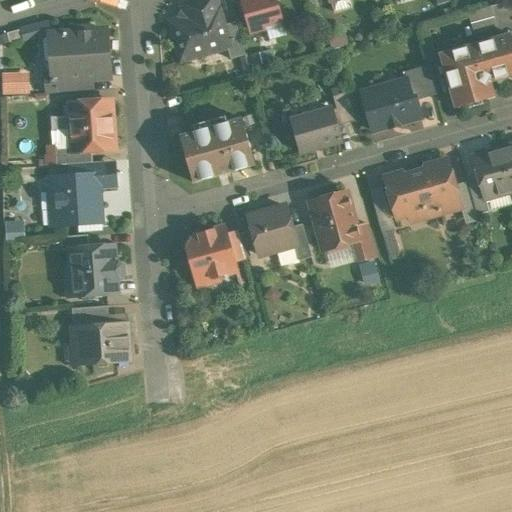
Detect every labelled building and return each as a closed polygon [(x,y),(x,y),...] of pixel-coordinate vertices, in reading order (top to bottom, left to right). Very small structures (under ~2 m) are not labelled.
[(224,26),(216,0),(205,0),(192,4),(192,2),(181,5),(183,11),(182,12),(182,13),(179,20),(178,20),(178,21),(169,23),(181,62),(227,49),(230,48),(224,26)] [(274,0),(243,0),(241,1),(242,3),(238,4),(241,13),(245,12),(250,31),(281,23),(274,0)] [(490,8),(467,14),(473,35),(496,29),(490,8)] [(235,23),(224,26),(230,48),(227,49),(230,60),(245,56),(235,23)] [(77,33),(49,36),(52,75),(53,82),(81,80),(109,78),(106,31),(90,32),(90,27),(77,28),(77,33)] [(21,30),(6,34),(9,44),(24,40),(21,30)] [(511,40),(511,35),(440,55),(455,109),(469,105),(468,102),(479,99),(480,102),(494,98),(491,88),(488,86),(492,79),(495,81),(510,77),(509,74),(511,72),(511,40)] [(430,65),(402,73),(406,86),(408,86),(412,100),(415,100),(415,102),(438,95),(430,65)] [(1,93),(24,93),(25,72),(2,72),(1,93)] [(81,80),(53,82),(52,75),(45,76),(46,95),(82,92),(81,80)] [(390,91),(384,88),(362,94),(373,132),(420,119),(415,102),(415,100),(412,100),(408,86),(406,86),(390,91)] [(347,93),(333,97),(341,126),(355,122),(347,93)] [(111,102),(69,105),(72,145),(73,153),(91,151),(114,150),(111,102)] [(333,110),(290,122),(299,153),(341,141),(333,110)] [(241,119),(179,137),(192,183),(254,166),(241,119)] [(91,151),(73,153),(72,145),(55,146),(56,166),(68,165),(92,163),(91,151)] [(511,146),(499,150),(511,193),(511,192),(511,146)] [(499,150),(472,158),(479,182),(484,200),(511,193),(499,150)] [(403,174),(384,179),(396,219),(424,211),(426,219),(439,215),(438,212),(440,212),(439,210),(459,204),(455,189),(455,188),(447,161),(423,168),(424,171),(404,177),(403,174)] [(92,163),(68,165),(69,178),(96,176),(97,191),(118,190),(117,174),(104,175),(104,163),(92,163)] [(69,178),(58,178),(59,191),(54,192),(55,214),(61,213),(62,226),(102,223),(101,207),(98,208),(97,191),(96,176),(69,178)] [(484,200),(479,182),(468,186),(476,215),(488,212),(484,200)] [(476,215),(468,186),(455,189),(459,204),(466,224),(478,221),(476,215)] [(385,188),(370,192),(389,259),(404,255),(385,188)] [(347,193),(309,204),(322,251),(358,241),(360,241),(356,229),(357,229),(347,193)] [(285,207),(248,217),(259,256),(294,246),(296,246),(291,228),(285,207)] [(302,225),(291,228),(296,246),(294,246),(298,262),(311,258),(302,225)] [(357,229),(356,229),(360,241),(358,241),(363,260),(377,256),(369,225),(357,229)] [(224,227),(196,235),(187,251),(198,287),(221,280),(220,277),(236,272),(234,262),(226,236),(224,227)] [(238,233),(226,236),(234,262),(245,259),(238,233)] [(88,236),(61,238),(62,251),(70,250),(70,249),(89,248),(88,236)] [(89,248),(70,249),(70,250),(73,297),(93,296),(96,298),(101,297),(104,295),(117,294),(116,281),(119,281),(122,277),(121,266),(118,263),(115,263),(114,246),(89,248)] [(108,307),(72,310),(73,329),(109,326),(108,307)] [(73,329),(72,329),(73,347),(77,346),(78,365),(94,364),(99,368),(107,367),(111,363),(130,361),(127,325),(109,326),(73,329)]
